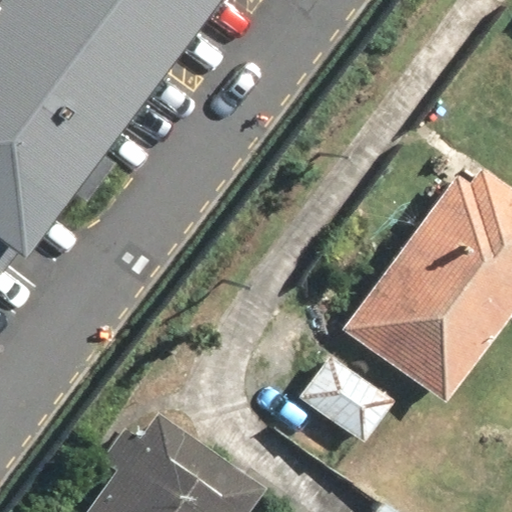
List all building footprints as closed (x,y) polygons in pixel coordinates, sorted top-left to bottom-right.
[(0,0),(0,230),(101,99),(177,0),(0,0)] [(335,328),(434,399),(511,291),(511,196),(459,158),(335,328)] [(291,393),(353,437),(382,397),(320,353),(291,393)] [(232,511),(253,484),(146,407),(69,511),(232,511)] [(358,511),(395,511),(371,495),(358,511)]
